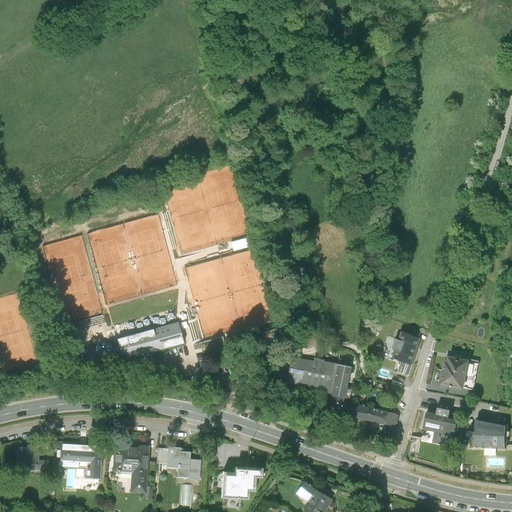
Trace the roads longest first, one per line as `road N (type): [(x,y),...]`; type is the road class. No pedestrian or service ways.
road 1 (unclassified): [(390,476),(511,110)]
road 2 (track): [(310,344),(293,300),(282,190),(240,116),(245,80),(219,25),(235,0)]
road 3 (residential): [(0,437),(100,424),(184,433),(203,414)]
road 4 (primary): [(0,415),(74,402),(203,414)]
road 5 (primary): [(203,414),(390,476)]
road 6 (primary): [(390,476),(511,503)]
